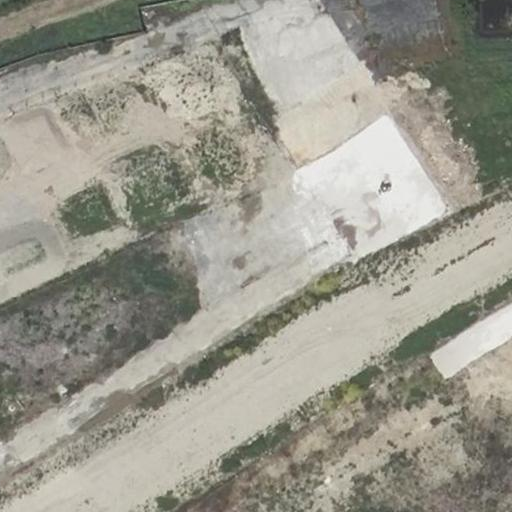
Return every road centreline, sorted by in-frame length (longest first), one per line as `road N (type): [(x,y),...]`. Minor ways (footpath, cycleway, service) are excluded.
road 1 (unknown): [(64,511),(511,233)]
road 2 (unknown): [(269,3),(511,392)]
